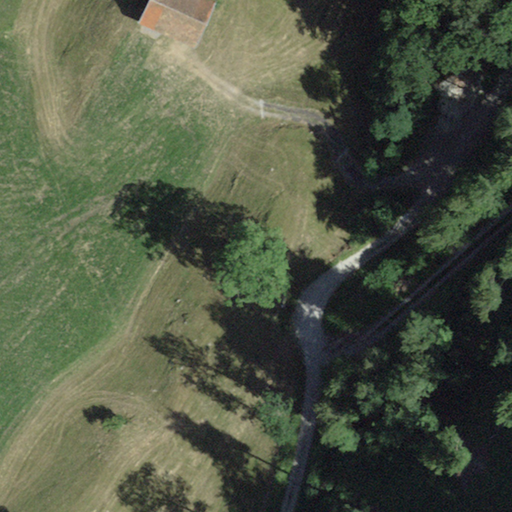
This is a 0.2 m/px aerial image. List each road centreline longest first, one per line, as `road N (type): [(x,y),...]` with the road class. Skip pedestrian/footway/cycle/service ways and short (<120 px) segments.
road 1 (track): [(328,367),(336,299),(428,199),(511,61)]
road 2 (track): [(191,70),(243,107),(313,122),(372,164),(396,171),(424,161),(470,101),(490,94)]
road 3 (track): [(328,367),(511,208)]
road 4 (track): [(286,511),(310,400),(328,367)]
